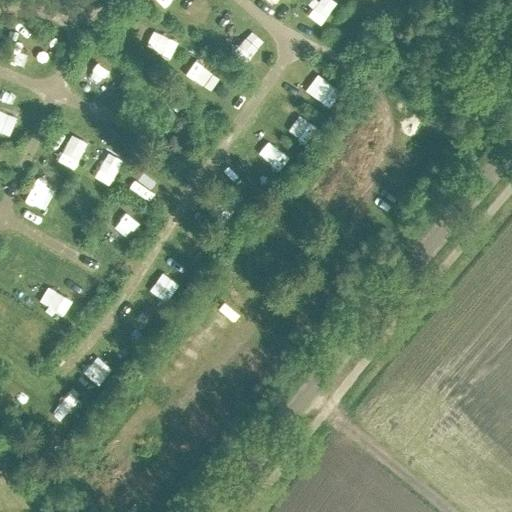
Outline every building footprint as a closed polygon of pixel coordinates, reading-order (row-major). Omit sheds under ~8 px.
[(314,9),(308,19),(324,30),(331,20),(314,9)] [(411,49),(404,44),(389,33),(380,46),(392,55),(393,55),(396,51),(397,52),(405,58),(411,49)] [(11,54),(52,62),(55,46),(14,38),(11,54)] [(240,67),(261,77),(269,60),(248,50),(240,67)] [(313,152),(330,129),(318,121),(302,144),(313,152)] [(277,163),(295,177),(309,158),(291,145),(277,163)]
